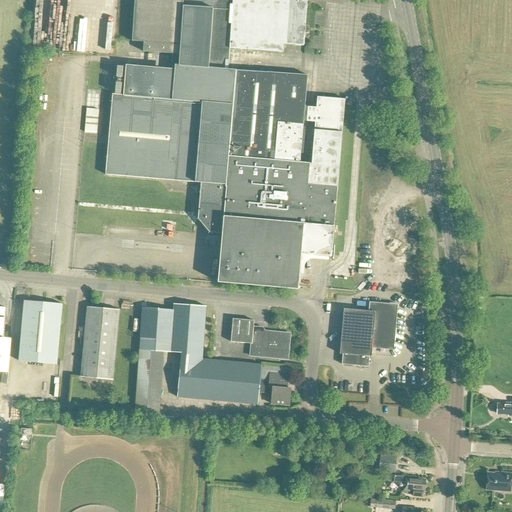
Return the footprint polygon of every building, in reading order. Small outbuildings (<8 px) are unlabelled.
[(134,0),(132,42),(144,43),(143,52),(172,54),(172,64),(171,69),(115,65),(105,175),(201,183),(198,220),(209,233),(222,234),(218,283),(298,290),(301,254),(331,257),(345,99),(317,97),(317,108),(305,107),(308,76),(228,70),(228,68),(230,49),(283,53),(284,45),(304,47),(307,1),(288,0),(134,0)] [(86,30),(94,30),(94,16),(86,16),(86,30)] [(83,46),(99,47),(102,19),(96,18),(95,33),(85,32),(83,46)] [(339,18),(330,18),(331,45),(340,45),(339,18)] [(97,134),(99,110),(86,109),(84,133),(97,134)] [(57,365),(62,305),(24,301),(19,361),(57,365)] [(343,355),(342,365),(368,367),(369,357),(371,357),(372,346),(392,348),(394,318),(397,317),(398,305),(370,302),(369,312),(344,309),(340,354),(343,355)] [(175,305),(170,353),(183,354),(179,398),(258,406),(259,394),(261,365),(202,360),(206,307),(175,305)] [(119,310),(88,308),(81,377),(113,380),(119,310)] [(233,319),(231,342),(251,344),(250,356),(288,359),(290,334),(253,331),(254,321),(233,319)] [(289,368),(263,365),(260,394),(267,395),(268,374),(270,374),(288,376),(289,368)] [(288,376),(270,374),(269,387),(273,387),(271,404),(289,406),(290,393),(291,389),(287,389),(288,376)] [(511,416),(511,403),(506,403),(506,405),(498,404),(498,405),(496,405),(495,413),(497,413),(497,414),(508,415),(508,417),(511,416)] [(285,459),(285,449),(273,448),(273,458),(285,459)] [(385,473),(395,473),(396,457),(381,456),(380,464),(386,464),(385,473)] [(511,487),(511,473),(500,473),(500,474),(487,473),(486,490),(510,492),(511,487)] [(422,493),(424,493),(425,480),(414,479),(414,477),(404,476),(404,477),(394,476),(393,482),(403,483),(403,491),(413,492),(413,497),(422,497),(422,493)] [(371,499),(370,508),(395,510),(396,501),(371,499)]
